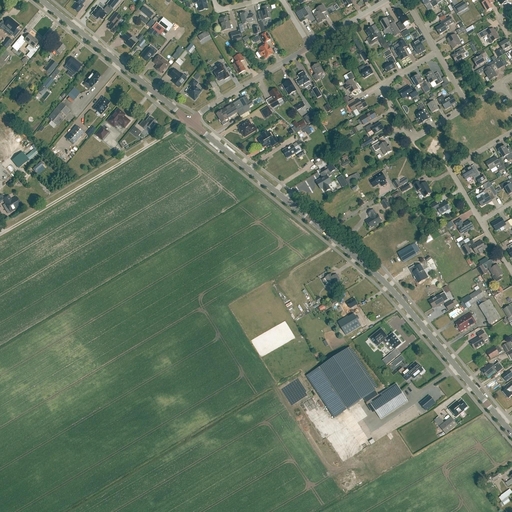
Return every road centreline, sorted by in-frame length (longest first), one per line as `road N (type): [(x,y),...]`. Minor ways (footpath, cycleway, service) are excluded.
road 1 (tertiary): [(511,434),(383,280),(188,120)]
road 2 (tertiary): [(188,120),(41,0)]
road 3 (residential): [(468,106),(415,137),(383,93),(436,52)]
road 4 (residential): [(197,114),(310,46)]
road 5 (residential): [(481,221),(452,170),(511,131)]
road 6 (unclassified): [(84,184),(188,120)]
